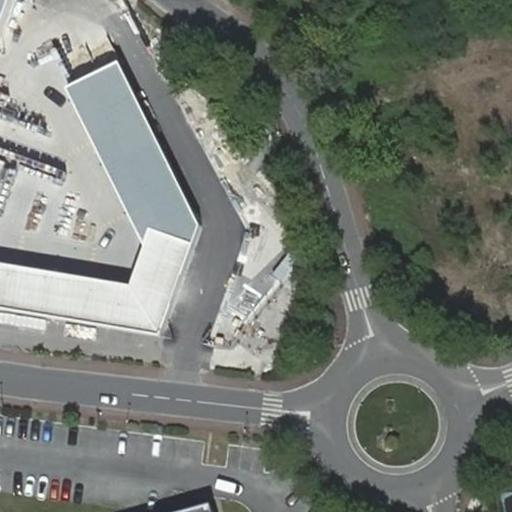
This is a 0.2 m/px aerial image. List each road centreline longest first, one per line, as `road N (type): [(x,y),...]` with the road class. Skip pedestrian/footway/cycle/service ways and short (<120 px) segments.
road 1 (unclassified): [(378,354),(305,121),(271,66),(190,0)]
road 2 (unclassified): [(0,376),(327,416)]
road 3 (unclassified): [(327,416),(339,463),(356,479),(393,493),(419,490)]
